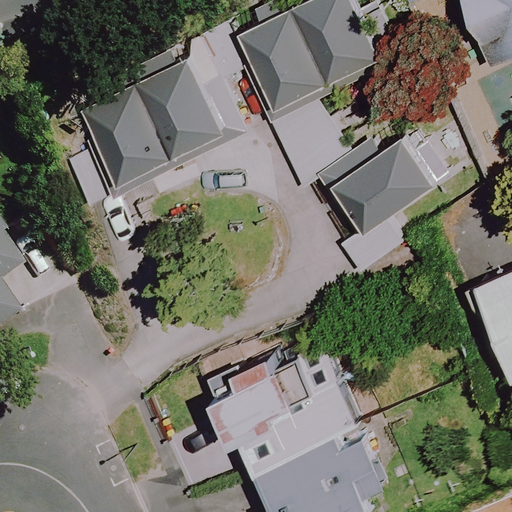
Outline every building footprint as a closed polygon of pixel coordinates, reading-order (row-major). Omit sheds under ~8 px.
[(334,82),(295,0),(279,0),(241,19),(283,106),(334,82)] [(295,0),(334,82),(399,51),(374,0),(295,0)] [(511,0),(499,0),(511,25),(511,0)] [(140,64),(180,155),(246,126),(226,81),(257,67),(237,21),(140,64)] [(180,155),(140,64),(85,88),(125,179),(180,155)] [(367,225),(452,177),(430,136),(419,142),(412,128),(382,145),(374,131),(350,145),(334,118),(283,146),(306,188),(329,175),(344,201),(351,197),(367,225)] [(0,275),(19,262),(0,233),(0,321),(12,313),(0,294),(0,275)] [(511,263),(482,277),(511,346),(511,263)] [(287,370),(277,347),(215,372),(238,432),(246,429),(278,511),(369,511),(361,492),(382,484),(330,353),(287,370)] [(511,511),(511,497),(474,511),(511,511)]
